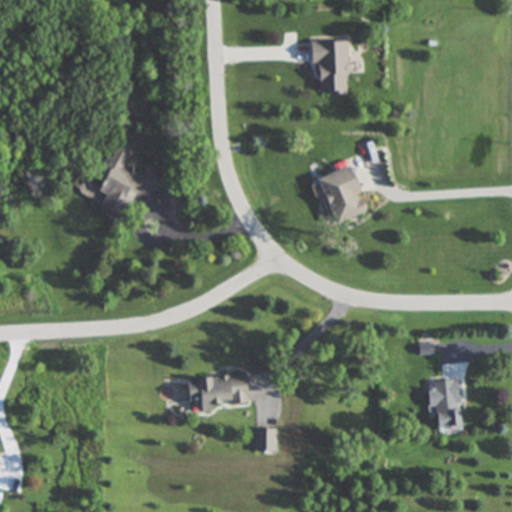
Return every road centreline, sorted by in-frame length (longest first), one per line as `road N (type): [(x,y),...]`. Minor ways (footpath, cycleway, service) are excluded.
road 1 (residential): [(275,267),(217,307),(159,329),(0,343)]
road 2 (residential): [(275,267),(246,228),(225,176),(212,0)]
road 3 (residential): [(511,312),(358,311),(319,299),(275,267)]
